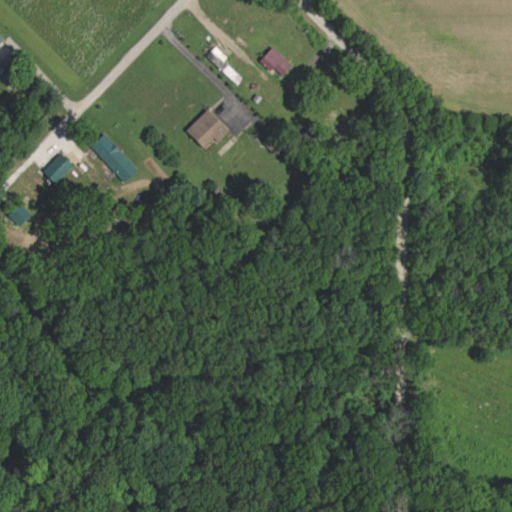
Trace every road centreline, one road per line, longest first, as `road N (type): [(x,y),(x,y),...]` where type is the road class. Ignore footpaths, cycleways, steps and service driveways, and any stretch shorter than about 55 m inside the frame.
road 1 (residential): [(401,511),(401,114)]
road 2 (residential): [(58,135),(189,0)]
road 3 (residential): [(401,114),(382,81),(298,0)]
